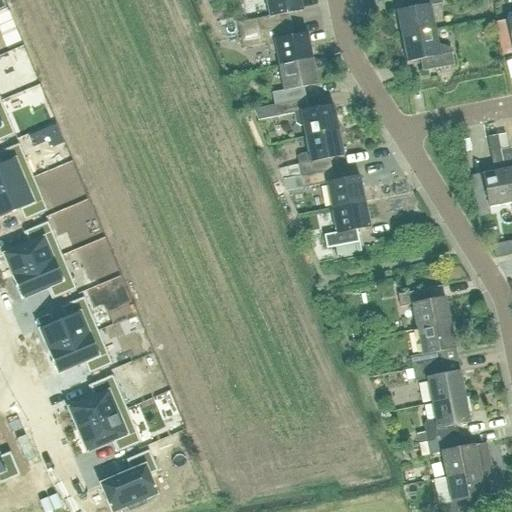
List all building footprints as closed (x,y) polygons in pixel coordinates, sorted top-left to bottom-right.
[(237,24),(239,36),(290,26),(287,14),(301,11),(298,0),(264,0),(268,18),(237,24)] [(407,0),(410,10),(396,12),(401,38),(434,31),(429,6),(441,4),(439,0),(407,0)] [(506,24),(495,25),(498,50),(510,49),(506,24)] [(290,26),(239,36),(241,47),(272,41),(277,68),(310,61),(305,35),(292,37),(290,26)] [(434,31),(401,38),(406,63),(420,60),(422,72),(453,66),(450,48),(436,44),(434,31)] [(23,50),(23,49),(11,54),(16,66),(28,61),(23,50)] [(273,106),(304,100),(302,88),(315,85),(310,61),(277,68),(282,92),(270,94),(273,106)] [(302,126),(304,138),(337,132),(332,106),(307,111),(304,100),(273,106),(252,110),(257,122),(275,117),(293,114),(295,125),(298,127),(302,126)] [(0,102),(0,141),(14,135),(0,102)] [(47,142),(43,131),(28,137),(32,148),(47,142)] [(329,160),(342,157),(337,132),(304,138),(307,154),(299,155),(297,158),(299,166),(278,170),(280,181),(299,177),(300,178),(331,172),(329,160)] [(481,175),(488,208),(509,204),(500,152),(499,152),(496,136),(486,138),(493,172),(481,175)] [(0,192),(32,178),(18,145),(0,152),(0,192)] [(500,152),(509,204),(511,203),(511,164),(509,150),(500,152)] [(330,210),(363,203),(358,178),(333,183),(331,172),(300,178),(302,189),(326,185),(330,210)] [(32,178),(0,192),(0,217),(18,210),(23,221),(46,212),(32,178)] [(368,229),(363,203),(330,210),(335,236),(324,238),(326,250),(334,248),(336,258),(360,253),(356,232),(368,229)] [(306,231),(332,229),(331,217),(305,218),(306,231)] [(28,244),(2,255),(11,278),(61,257),(47,223),(23,233),(28,244)] [(61,257),(11,278),(21,302),(47,290),(51,300),(75,290),(61,257)] [(410,305),(415,330),(449,324),(444,298),(430,300),(428,288),(396,295),(399,307),(410,305)] [(65,320),(38,331),(48,353),(97,332),(83,298),(60,308),(65,320)] [(440,351),(454,349),(449,324),(415,330),(420,355),(409,357),(411,370),(443,364),(440,351)] [(97,332),(48,353),(57,375),(83,363),(88,375),(111,365),(97,332)] [(138,362),(116,366),(121,391),(143,387),(138,362)] [(411,370),(413,381),(425,379),(430,404),(463,397),(459,372),(445,375),(443,364),(411,370)] [(93,398),(67,408),(76,431),(126,410),(112,376),(88,386),(93,398)] [(468,422),(463,397),(430,404),(433,420),(425,421),(422,426),(425,443),(458,437),(455,425),(468,422)] [(126,410),(76,431),(86,453),(112,442),(116,453),(140,443),(126,410)] [(460,448),(458,437),(425,443),(428,454),(440,452),(445,477),(490,469),(485,443),(460,448)] [(130,472),(99,485),(110,511),(113,511),(126,507),(128,511),(145,504),(143,499),(156,494),(148,476),(157,472),(148,451),(125,461),(130,472)] [(0,484),(19,476),(9,453),(0,457),(0,484)] [(472,511),(470,498),(495,494),(490,469),(445,477),(450,502),(438,504),(439,511),(472,511)]
